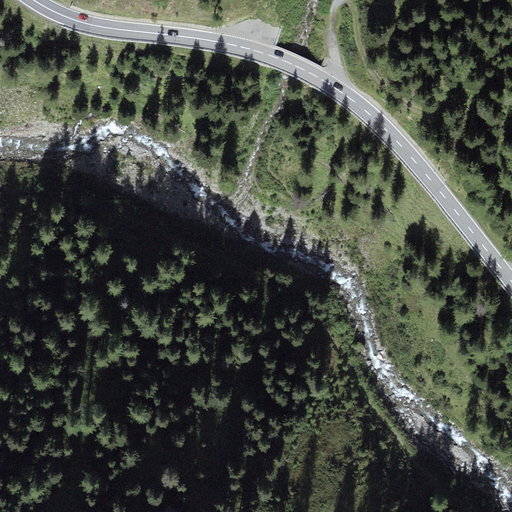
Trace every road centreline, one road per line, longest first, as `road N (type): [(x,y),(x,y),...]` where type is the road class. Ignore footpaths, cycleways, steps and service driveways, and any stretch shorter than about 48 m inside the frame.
road 1 (primary): [(511,281),(397,141),(322,79),(255,50),(89,24),(32,0)]
road 2 (track): [(333,86),(334,8),(351,3),(360,49),(376,77),(400,102),(461,131),(485,166),(511,183)]
